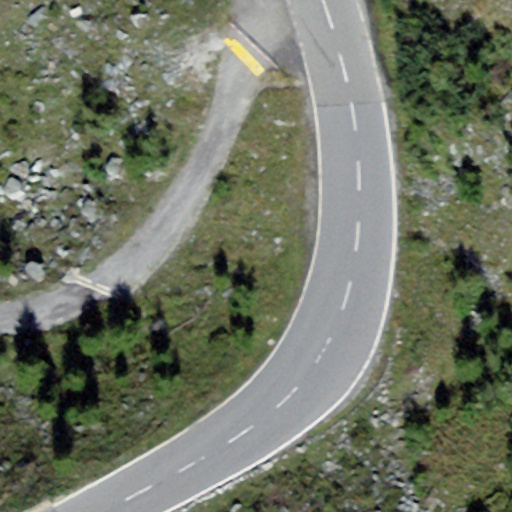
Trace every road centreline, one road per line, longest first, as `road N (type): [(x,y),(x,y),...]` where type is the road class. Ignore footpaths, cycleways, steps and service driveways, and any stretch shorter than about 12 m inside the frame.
road 1 (tertiary): [(321,0),(350,109),(357,216),(342,305),(326,342),(304,377),(257,421),(99,511)]
road 2 (track): [(0,316),(91,288),(146,247),(198,169),(247,38),(277,0)]
